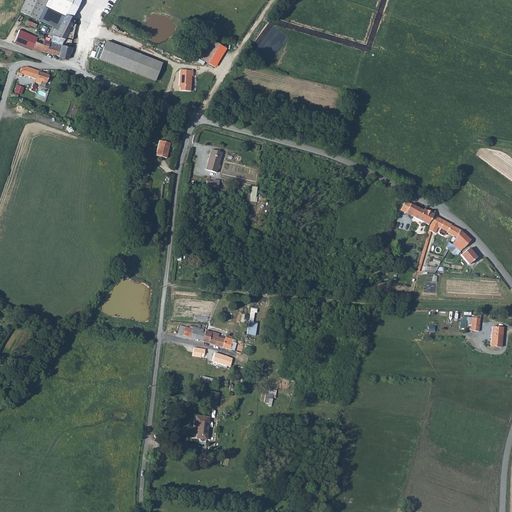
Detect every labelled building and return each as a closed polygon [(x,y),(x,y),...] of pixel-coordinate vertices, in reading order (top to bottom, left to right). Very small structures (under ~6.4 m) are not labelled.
[(75,18),(73,17),(80,0),(23,0),(19,11),(38,20),(52,27),(50,32),(65,38),(72,40),(73,35),(68,34),(71,28),(75,18)] [(65,38),(50,32),(48,35),(48,37),(51,38),(50,42),(44,40),(41,51),(59,56),(58,57),(68,59),(69,54),(71,54),(72,48),(62,45),(65,38)] [(17,34),(14,42),(41,53),(41,51),(44,40),(44,39),(36,36),(34,41),(27,38),(17,34)] [(210,37),(198,57),(207,63),(219,43),(210,37)] [(107,41),(99,59),(155,81),(162,63),(107,41)] [(41,84),(41,81),(46,83),(49,75),(39,72),(39,71),(26,67),(21,67),(19,73),(18,73),(17,75),(22,77),(23,75),(36,79),(35,82),(41,84)] [(180,91),(190,91),(192,76),(193,77),(193,71),(180,70),(179,85),(180,85),(180,91)] [(159,141),(156,156),(166,158),(170,144),(159,141)] [(211,150),(205,170),(216,173),(222,153),(211,150)] [(401,211),(428,225),(434,214),(424,209),(423,211),(405,202),(402,208),(401,211)] [(447,233),(456,238),(460,230),(451,225),(452,224),(435,216),(431,223),(428,234),(430,235),(430,234),(430,231),(434,234),(438,227),(447,232),(447,233)] [(456,241),(452,245),(460,252),(463,248),(456,241)] [(469,249),(461,255),(469,265),(477,258),(469,249)] [(247,334),(256,335),(257,322),(255,322),(256,308),(251,307),(250,314),(245,313),(244,320),(248,321),(247,334)] [(465,330),(471,331),(472,318),(462,317),(462,320),(461,320),(460,328),(466,329),(465,330)] [(472,318),(471,331),(479,331),(480,319),(472,318)] [(180,326),(178,334),(197,340),(200,328),(193,326),(193,327),(190,326),(189,328),(180,326)] [(492,327),(490,346),(501,347),(503,328),(492,327)] [(200,328),(197,340),(202,341),(205,332),(203,332),(204,330),(200,328)] [(205,332),(202,341),(208,343),(211,332),(206,331),(205,332)] [(211,332),(208,343),(223,347),(225,339),(219,337),(219,334),(212,332),(211,332)] [(225,339),(223,347),(234,351),(236,343),(233,342),(234,340),(226,337),(225,339)] [(194,348),(192,358),(194,358),(194,357),(200,357),(201,354),(204,354),(205,350),(204,349),(194,348)] [(232,359),(225,356),(215,353),(212,361),(227,366),(226,368),(229,369),(232,359)] [(219,393),(211,392),(209,403),(216,405),(219,393)] [(265,394),(264,402),(268,403),(268,406),(271,406),(272,398),(273,395),(265,394)] [(195,415),(193,426),(199,427),(198,430),(197,430),(196,439),(200,439),(199,441),(201,442),(202,439),(207,440),(209,417),(195,415)]
